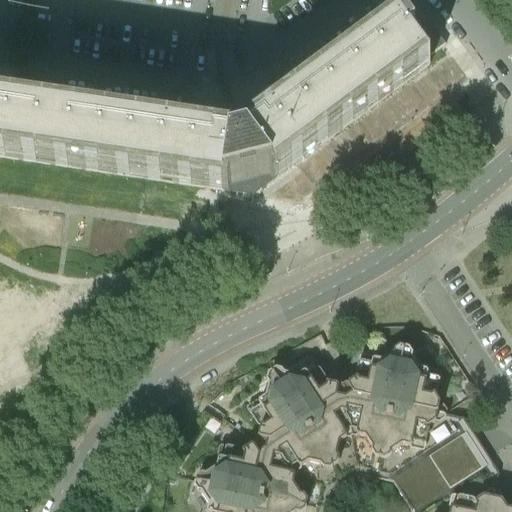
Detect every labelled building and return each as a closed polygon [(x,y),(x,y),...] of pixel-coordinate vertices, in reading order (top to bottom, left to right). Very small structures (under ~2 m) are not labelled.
[(424,60),(408,38),(395,21),(247,130),(244,131),(242,103),(217,109),(228,135),(226,135),(195,131),(42,108),(34,164),(240,195),(241,190),(259,185),(262,189),(428,66),(424,60)] [(428,24),(408,38),(424,60),(444,46),(428,24)] [(0,158),(34,164),(42,108),(0,101),(0,158)] [(352,396),(344,400),(347,414),(345,421),(350,428),(357,430),(355,436),(357,439),(366,440),(372,451),(390,454),(400,448),(409,449),(411,449),(412,444),(422,446),(424,445),(427,429),(435,424),(437,414),(439,407),(434,399),(437,384),(436,382),(427,380),(427,376),(426,373),(418,371),(411,360),(393,357),(383,363),(374,361),(372,363),(371,367),(361,365),(359,366),(356,381),(348,386),(347,388),(352,396)] [(261,441),(260,447),(274,457),(284,459),(289,466),(295,463),(298,468),(301,468),(308,464),(320,467),(335,457),(339,444),(345,440),(346,437),(343,432),(350,428),(345,421),(347,414),(344,400),(336,398),(338,390),(336,388),(327,386),(319,374),(317,373),(308,378),(306,374),(303,374),(296,378),(284,375),(268,385),(266,398),(258,402),(258,405),(260,409),(252,414),(252,416),(260,429),(258,438),(259,441),(261,441)] [(483,499),(493,501),(499,474),(482,447),(465,420),(437,414),(435,424),(427,429),(424,445),(422,446),(412,444),(411,449),(409,449),(400,448),(390,454),(372,451),(366,440),(357,439),(355,436),(357,430),(350,428),(343,432),(346,437),(345,440),(339,444),(335,457),(320,467),(308,464),(301,468),(298,468),(295,463),(289,466),(287,474),(292,476),(294,478),(292,487),(299,497),(295,511),(448,511),(449,511),(452,511),(456,511),(458,502),(460,501),(474,504),(483,499)] [(295,511),(299,497),(292,487),(294,478),(292,476),(287,474),(289,466),(284,459),(274,457),(260,447),(255,450),(254,449),(251,448),(243,453),(227,451),(226,452),(224,460),(220,460),(218,462),(216,469),(205,476),(201,494),(208,505),(206,511),(295,511)] [(511,511),(506,511),(501,503),(493,501),(483,499),(474,504),(460,501),(458,502),(456,511),(452,511),(449,511),(448,511),(511,511)]
